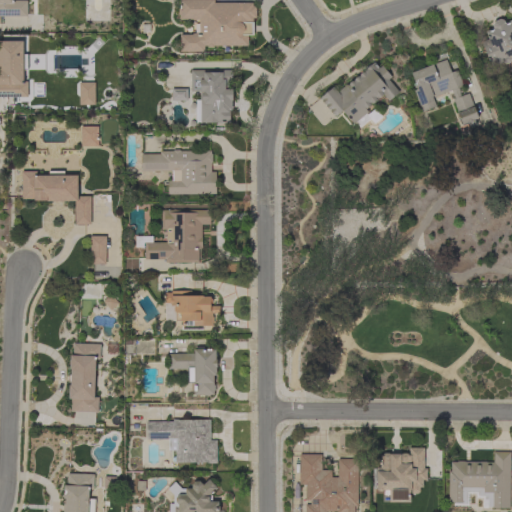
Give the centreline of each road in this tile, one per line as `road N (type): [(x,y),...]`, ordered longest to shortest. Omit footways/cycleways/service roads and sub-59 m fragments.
road 1 (residential): [(266,511),(262,132),(317,36),(292,0)]
road 2 (residential): [(266,411),(511,411)]
road 3 (residential): [(0,508),(11,319),(23,270)]
